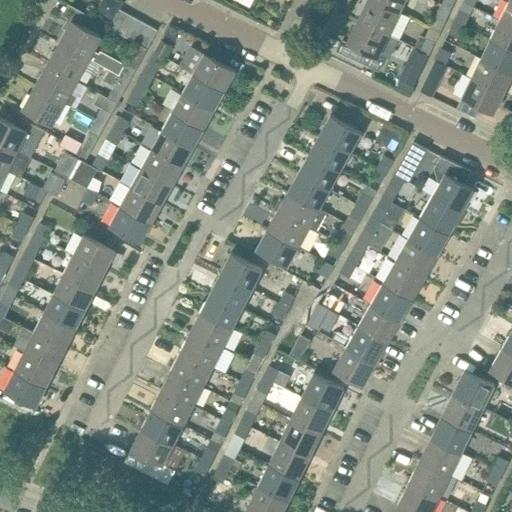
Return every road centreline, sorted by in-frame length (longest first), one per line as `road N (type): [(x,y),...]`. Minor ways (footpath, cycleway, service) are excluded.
road 1 (residential): [(93,435),(174,278),(204,229),(223,224),(310,70)]
road 2 (residential): [(349,511),(424,351),(462,334),(511,251)]
road 3 (residential): [(310,70),(511,166)]
road 4 (residential): [(166,0),(281,56)]
